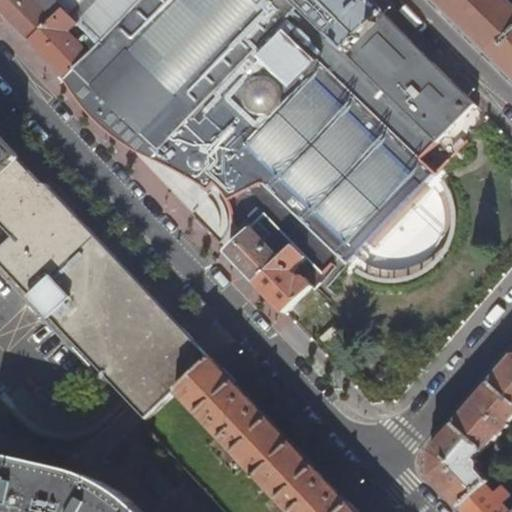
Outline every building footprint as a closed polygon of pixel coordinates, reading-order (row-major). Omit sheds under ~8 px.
[(71,13),(58,0),(0,0),(0,7),(69,80),(103,46),(71,13)] [(58,0),(71,13),(83,0),(58,0)] [(102,90),(98,94),(96,103),(97,108),(103,117),(128,142),(135,148),(144,154),(148,157),(173,168),(213,192),(219,186),(226,193),(229,196),(234,206),(237,213),(239,222),(239,228),(242,231),(263,210),(298,246),(310,258),(320,268),(325,273),(343,256),(351,263),(365,250),(369,246),(443,172),(429,158),(443,143),(302,6),(295,0),(83,0),(71,13),(103,46),(69,80),(83,95),(96,83),(102,90)] [(346,49),(384,12),(372,0),(295,0),(302,6),(346,49)] [(511,0),(442,0),(511,68),(511,0)] [(477,105),(384,12),(346,49),(443,143),(477,105)] [(0,258),(110,381),(177,318),(160,300),(159,302),(128,269),(129,267),(0,131),(0,258)] [(273,234),(261,222),(229,252),(258,283),(283,260),(265,241),(273,234)] [(316,286),(308,278),(300,279),(294,272),(310,258),(298,246),(283,260),(258,283),(287,314),(292,309),(316,286)] [(308,278),(316,286),(328,276),(325,273),(320,268),(308,278)] [(326,297),(316,286),(292,309),(302,319),(326,297)] [(177,318),(110,381),(119,391),(128,401),(137,411),(147,421),(182,390),(216,359),(204,347),(177,318)] [(182,390),(297,511),(360,511),(216,359),(182,390)] [(511,363),(494,384),(511,400),(511,363)] [(487,451),(511,421),(511,400),(494,384),(471,411),(458,426),(487,451)] [(480,459),(487,451),(458,426),(434,453),(436,479),(464,509),(488,487),(497,478),(480,459)] [(147,511),(142,507),(131,498),(110,483),(100,479),(92,475),(83,472),(68,468),(0,452),(0,511),(147,511)] [(155,465),(143,477),(164,499),(177,487),(155,465)] [(493,493),(488,487),(464,509),(466,511),(511,511),(511,497),(501,485),(493,493)]
